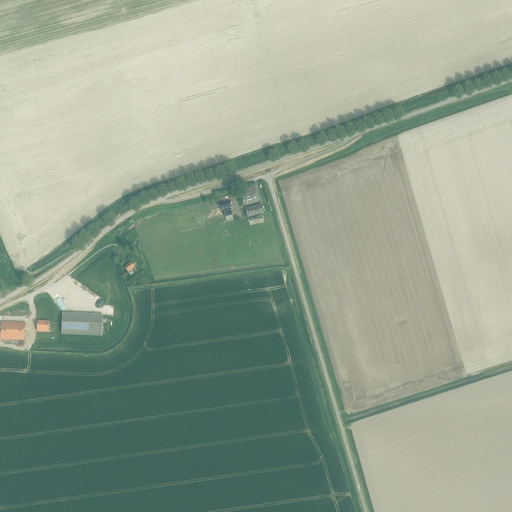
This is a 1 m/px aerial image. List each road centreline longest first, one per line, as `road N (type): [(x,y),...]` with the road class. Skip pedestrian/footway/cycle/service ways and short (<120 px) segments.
road 1 (unclassified): [(365,511),(267,175)]
road 2 (unclassified): [(354,135),(154,200)]
road 3 (unclassified): [(0,302),(154,200)]
road 4 (unclassified): [(354,135),(511,79)]
